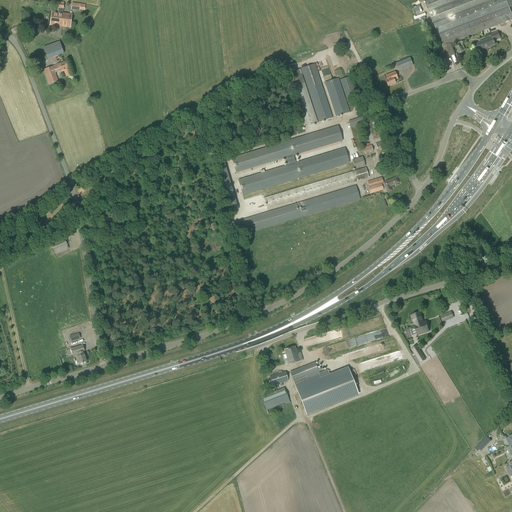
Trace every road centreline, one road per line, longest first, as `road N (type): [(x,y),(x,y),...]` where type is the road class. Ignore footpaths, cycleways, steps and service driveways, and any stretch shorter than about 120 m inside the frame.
road 1 (primary): [(216,353),(276,334),(362,289),(446,216),(507,135)]
road 2 (unclassified): [(103,366),(270,308),(353,255),(421,191)]
road 3 (primary): [(492,125),(437,206),(375,265),(311,310),(216,353)]
road 4 (unclassified): [(103,366),(70,179),(24,60),(0,31)]
road 5 (primary): [(0,418),(216,353)]
road 6 (unclassified): [(249,350),(459,279)]
road 7 (residential): [(421,191),(384,104),(461,74),(477,84)]
road 8 (unclassified): [(459,279),(511,394)]
